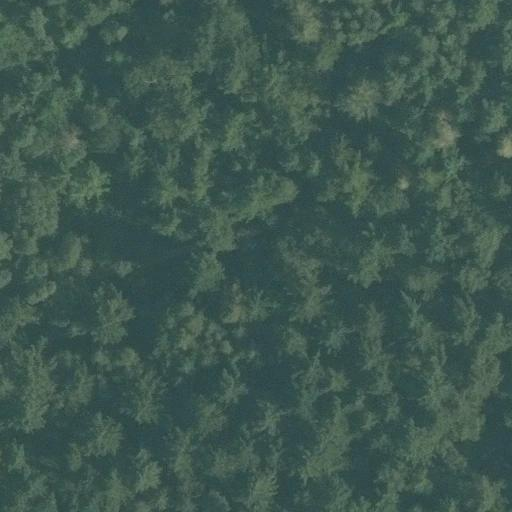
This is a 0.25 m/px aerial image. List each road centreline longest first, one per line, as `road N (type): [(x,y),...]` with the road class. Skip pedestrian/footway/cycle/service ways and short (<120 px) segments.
road 1 (track): [(0,326),(391,182)]
road 2 (track): [(391,182),(473,165),(511,145)]
